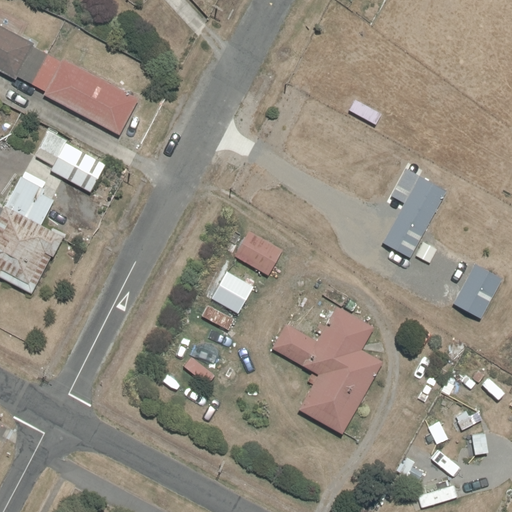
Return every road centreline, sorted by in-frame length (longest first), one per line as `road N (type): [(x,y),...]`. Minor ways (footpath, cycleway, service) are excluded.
road 1 (residential): [(55,413),(278,0)]
road 2 (residential): [(55,413),(236,511)]
